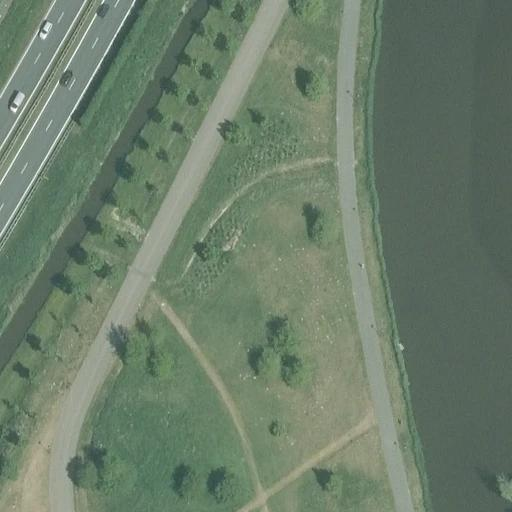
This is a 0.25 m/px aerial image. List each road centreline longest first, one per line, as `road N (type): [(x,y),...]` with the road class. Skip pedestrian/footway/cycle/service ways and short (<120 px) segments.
road 1 (unclassified): [(276,0),(73,409),(62,511)]
road 2 (primary): [(0,206),(120,0)]
road 3 (primary): [(73,0),(0,123)]
